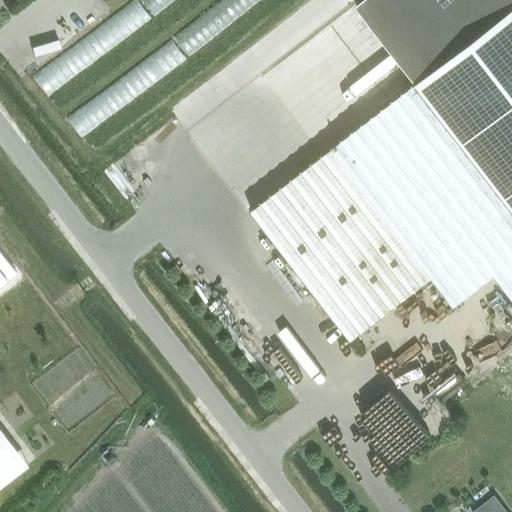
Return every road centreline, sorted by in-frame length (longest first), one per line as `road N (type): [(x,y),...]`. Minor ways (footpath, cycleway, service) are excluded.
road 1 (unclassified): [(300,511),(0,126)]
road 2 (unknown): [(255,454),(446,314)]
